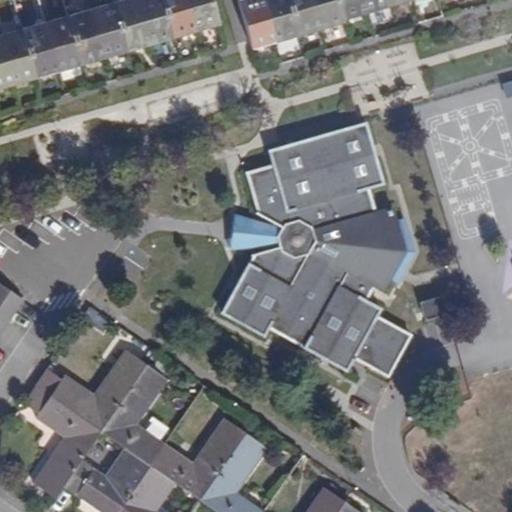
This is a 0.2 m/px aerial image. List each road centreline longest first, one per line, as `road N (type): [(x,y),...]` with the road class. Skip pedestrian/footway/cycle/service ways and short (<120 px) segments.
road 1 (residential): [(421,511),(388,477),(379,426),(400,381),(422,364),(452,357)]
road 2 (residential): [(0,381),(104,229)]
